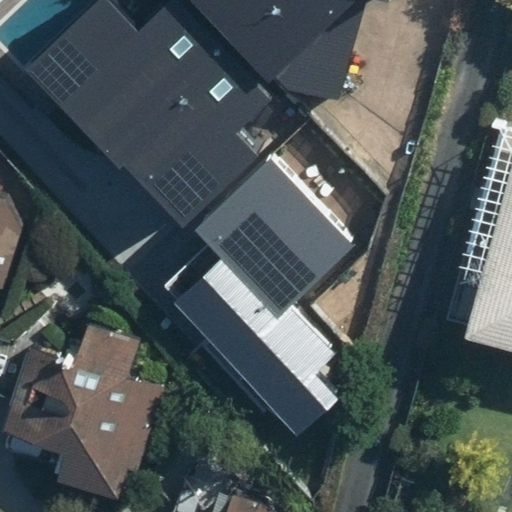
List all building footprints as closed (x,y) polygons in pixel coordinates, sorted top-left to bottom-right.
[(103,0),(29,72),(212,260),(165,305),(292,435),(330,398),(314,381),(341,356),(290,304),(357,240),(250,131),(273,109),(168,1),(135,33),(103,0)] [(195,0),(260,71),(336,92),(362,0),(195,0)] [(511,151),(503,149),(455,327),(511,342),(511,151)] [(0,274),(22,204),(0,197),(0,274)] [(0,421),(0,422),(59,440),(50,469),(112,488),(121,457),(135,461),(160,378),(124,367),(134,332),(82,317),(71,353),(24,340),(0,421)] [(282,511),(284,504),(226,487),(218,511),(176,511),(162,508),(160,511),(282,511)]
